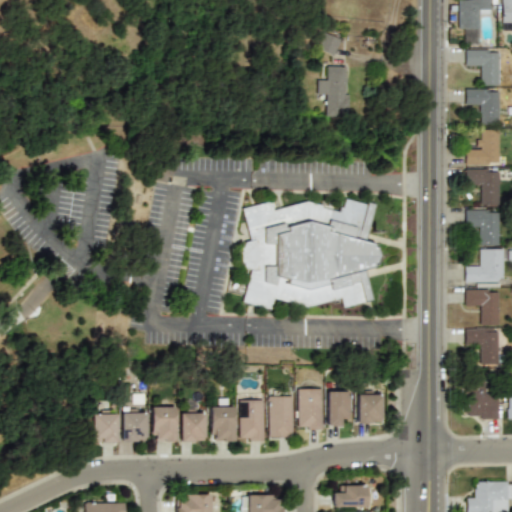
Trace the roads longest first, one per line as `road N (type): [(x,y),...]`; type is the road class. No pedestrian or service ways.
road 1 (tertiary): [(434,457),(434,0)]
road 2 (residential): [(434,457),(373,453),(280,469),(106,471),(6,511)]
